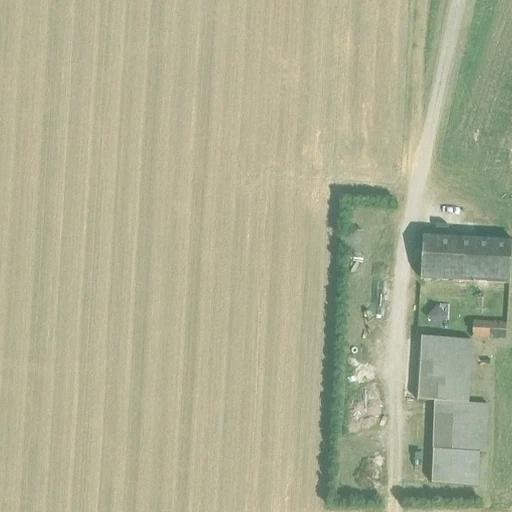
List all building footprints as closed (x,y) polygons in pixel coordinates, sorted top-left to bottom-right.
[(431,236),(499,239),(500,214),(494,214),(494,226),(448,223),(449,211),(432,211),(431,236)] [(340,231),(339,255),(358,256),(359,232),(340,231)] [(420,280),(509,284),(511,240),(423,236),(420,280)] [(471,338),(506,340),(506,324),(472,322),(471,338)] [(420,339),(416,401),(434,402),(429,484),(475,487),(478,453),(485,453),(488,406),(468,405),(472,342),(420,339)]
